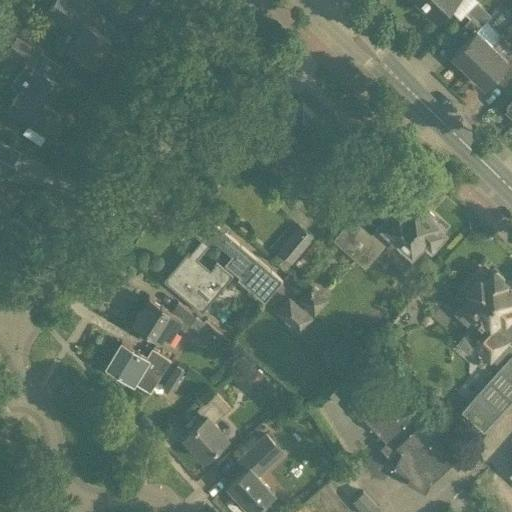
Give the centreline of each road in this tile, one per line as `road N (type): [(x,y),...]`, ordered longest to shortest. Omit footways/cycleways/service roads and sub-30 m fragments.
road 1 (residential): [(24,323),(51,308),(76,272),(232,25),(238,0)]
road 2 (residential): [(211,0),(91,169),(34,282),(24,323)]
road 3 (secondary): [(511,190),(316,0)]
road 4 (residential): [(178,511),(164,496),(144,494),(62,502)]
